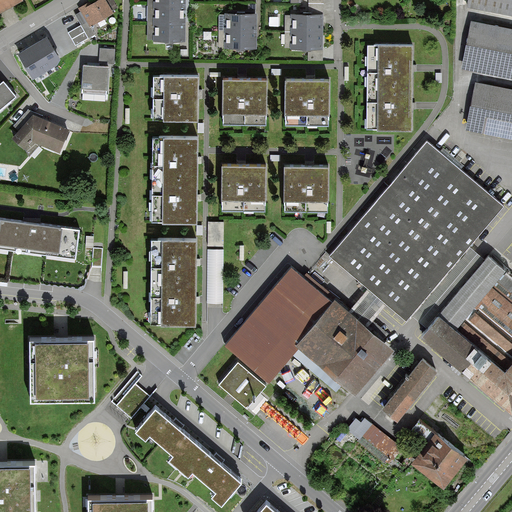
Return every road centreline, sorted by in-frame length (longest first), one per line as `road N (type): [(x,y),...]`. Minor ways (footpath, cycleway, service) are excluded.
road 1 (residential): [(182,380),(100,309),(0,288)]
road 2 (residential): [(182,380),(297,239),(315,254)]
road 3 (residential): [(334,511),(182,380)]
